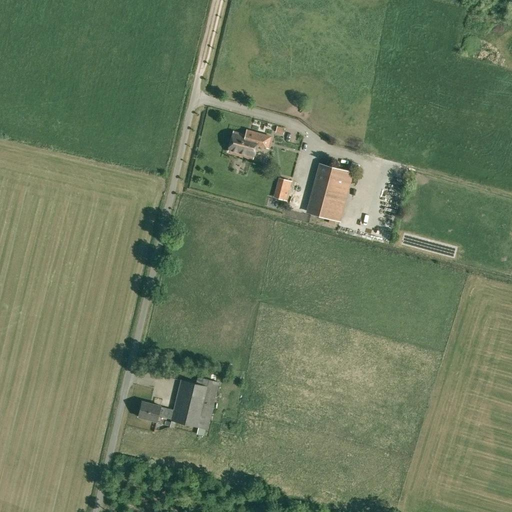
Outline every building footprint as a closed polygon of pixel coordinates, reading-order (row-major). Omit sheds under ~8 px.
[(277,131),(286,133),(288,127),(279,124),(277,131)] [(234,132),(228,151),(253,158),(256,144),(267,147),(270,137),(250,131),(249,136),(234,132)] [(300,166),(308,168),(310,157),(303,155),(300,166)] [(353,172),(324,165),(311,213),(340,221),(353,172)] [(214,404),(205,401),(209,387),(181,380),(174,410),(160,407),(161,406),(142,401),(138,417),(157,421),(158,416),(172,419),(171,420),(198,427),(198,428),(208,430),(214,404)]
